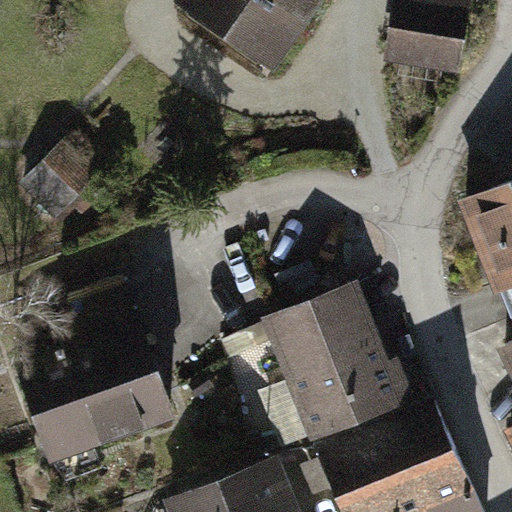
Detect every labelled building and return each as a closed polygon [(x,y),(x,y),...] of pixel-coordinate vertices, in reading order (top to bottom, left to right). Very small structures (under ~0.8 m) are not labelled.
[(186,0),(185,2),(271,62),(315,0),(186,0)] [(461,64),(472,0),(400,0),(392,52),(461,64)] [(61,211),(100,172),(67,139),(28,178),(61,211)] [(511,181),(469,199),(491,253),(505,248),(511,265),(511,277),(502,281),(511,307),(511,181)] [(314,259),(278,273),(286,295),(322,281),(314,259)] [(21,365),(53,453),(174,411),(127,278),(63,301),(78,345),(21,365)] [(357,285),(273,316),(319,436),(403,404),(357,285)] [(320,450),(349,511),(413,511),(429,505),(432,511),(488,511),(438,401),(320,450)] [(173,498),(178,511),(295,511),(275,459),(173,498)]
